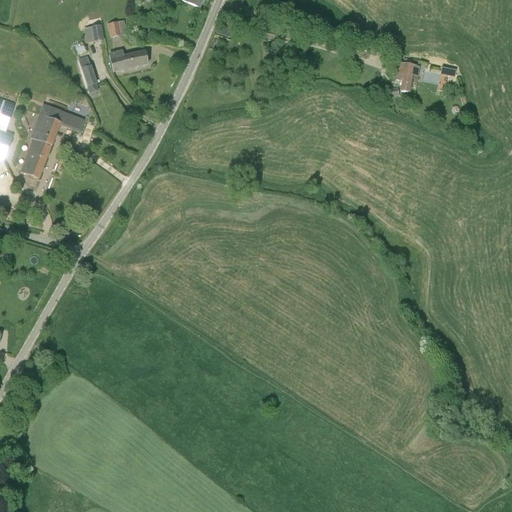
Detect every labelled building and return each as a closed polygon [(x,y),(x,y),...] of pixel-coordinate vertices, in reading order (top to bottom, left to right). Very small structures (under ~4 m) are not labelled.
[(202,0),(181,0),(198,8),(202,0)] [(169,11),(170,8),(169,5),(166,4),(163,5),(162,8),(163,11),(167,12),(169,11)] [(166,21),(168,13),(161,11),(159,18),(166,21)] [(116,38),(121,37),(127,35),(124,21),(112,24),(116,38)] [(109,39),(116,38),(112,24),(107,25),(109,39)] [(86,44),(104,41),(101,26),(83,29),(86,44)] [(218,28),(216,34),(229,39),(232,32),(218,28)] [(73,44),(76,56),(86,53),(82,41),(73,44)] [(145,53),(123,57),(122,50),(121,51),(126,69),(131,68),(147,65),(145,53)] [(113,72),(126,69),(121,51),(108,54),(109,59),(110,63),(113,72)] [(87,58),(78,60),(82,69),(81,70),(87,87),(88,87),(89,94),(98,92),(96,85),(91,67),(90,67),(87,58)] [(408,93),(410,77),(417,78),(419,67),(397,63),(395,80),(401,81),(400,92),(408,93)] [(391,98),(399,97),(397,88),(389,89),(389,91),(386,92),(387,98),(391,97),(391,98)] [(0,99),(0,159),(4,161),(13,135),(5,132),(14,105),(0,99)] [(80,136),(85,123),(43,106),(30,139),(32,140),(24,164),(21,174),(38,180),(59,126),(80,134),(79,135),(80,136)] [(1,330),(0,348),(0,351),(8,352),(9,331),(1,330)]
